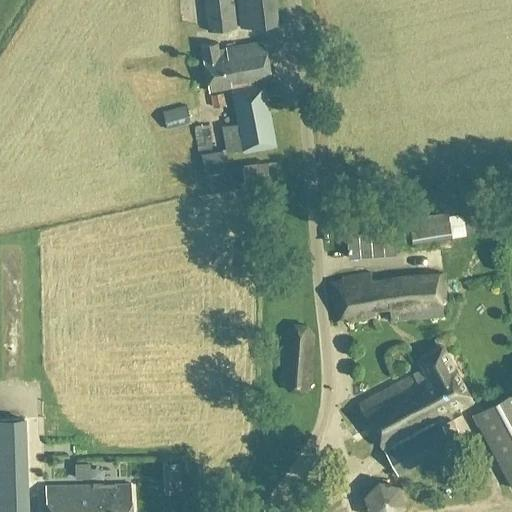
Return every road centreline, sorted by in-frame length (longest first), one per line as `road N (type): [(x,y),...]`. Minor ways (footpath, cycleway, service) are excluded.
road 1 (unclassified): [(261,511),(316,444),(328,391),(292,0)]
road 2 (unknown): [(32,511),(34,414),(0,400)]
